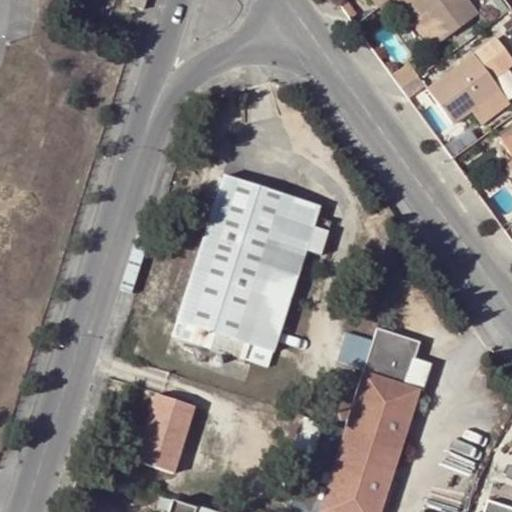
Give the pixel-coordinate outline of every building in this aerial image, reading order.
[(141,10),(143,0),(132,0),(130,6),(141,10)] [(343,0),(337,0),(336,1),(349,19),(355,16),(343,0)] [(395,1),(394,0),(389,0),(379,8),(382,11),(395,1)] [(430,28),(440,42),(476,16),(463,0),(394,0),(395,1),(402,9),(411,3),(430,28)] [(420,35),(430,28),(411,3),(402,9),(420,35)] [(491,63),(499,73),(511,63),(495,40),(426,90),(452,125),(471,112),(498,91),(490,80),(483,69),(491,63)] [(490,80),(499,73),(491,63),(483,69),(490,80)] [(409,65),(391,77),(401,89),(418,77),(409,65)] [(498,91),(471,112),(480,124),(508,104),(498,91)] [(511,134),(501,142),(511,156),(511,134)] [(271,353),(317,207),(222,177),(172,337),(242,360),(247,345),(271,353)] [(379,511),(419,390),(404,385),(418,343),(375,330),(316,511),(379,511)] [(178,476),(199,406),(158,394),(137,464),(178,476)] [(169,511),(172,503),(161,500),(158,509),(167,511),(169,511)] [(483,511),(511,511),(511,509),(486,502),(483,511)] [(199,511),(172,503),(169,511),(199,511)]
